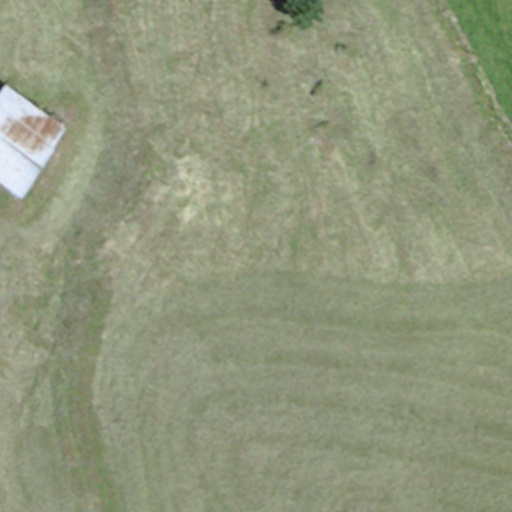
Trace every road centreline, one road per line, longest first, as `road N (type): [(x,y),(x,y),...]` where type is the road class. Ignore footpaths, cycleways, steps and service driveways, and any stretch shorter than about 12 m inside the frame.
road 1 (track): [(90,0),(126,172),(77,267),(62,396),(87,511)]
road 2 (track): [(411,0),(511,201)]
